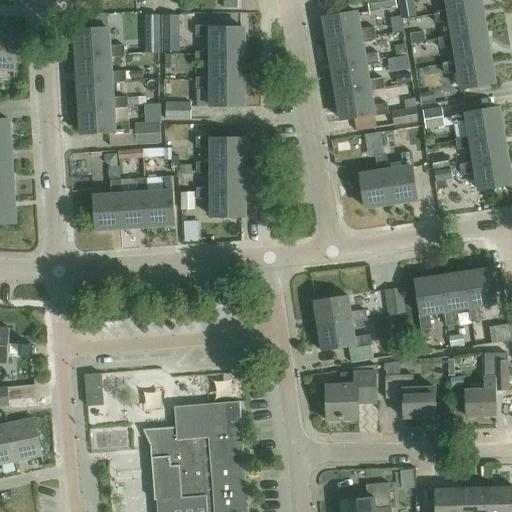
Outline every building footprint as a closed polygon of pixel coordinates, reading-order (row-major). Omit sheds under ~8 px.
[(396,0),(371,0),(374,12),(397,8),(396,0)] [(397,0),(400,16),(415,13),(413,0),(397,0)] [(445,0),(447,11),(448,14),(480,8),(478,0),(445,0)] [(480,8),(448,14),(447,11),(434,13),(436,24),(450,22),(452,37),(453,39),(485,33),(480,8)] [(356,11),(324,17),(329,43),(361,38),(361,39),(375,36),(373,25),(359,28),(356,11)] [(145,44),(161,44),(160,15),(145,15),(145,44)] [(178,40),(178,15),(162,15),(162,40),(178,40)] [(211,54),(244,54),(244,28),(211,28),(211,25),(195,25),(195,35),(211,36),(211,51),(211,54)] [(77,57),(110,54),(111,57),(126,56),(125,46),(109,47),(108,28),(75,31),(77,57)] [(412,44),(426,42),(424,31),(410,34),(412,44)] [(0,32),(0,70),(14,72),(18,34),(0,32)] [(485,33),(453,39),(452,37),(439,39),(441,50),(454,47),(457,62),(457,64),(489,58),(485,33)] [(365,63),(365,64),(380,61),(378,51),(363,54),(361,39),(361,38),(329,43),(333,69),(365,63)] [(406,44),(394,46),(396,57),(408,55),(406,44)] [(211,80),(244,80),(244,54),(211,54),(211,51),(195,51),(195,62),(211,62),(211,78),(211,80)] [(79,83),(111,80),(112,83),(128,82),(127,72),(112,73),(111,57),(110,54),(77,57),(79,83)] [(176,55),(165,56),(165,69),(176,69),(176,55)] [(494,83),(489,58),(457,64),(457,62),(444,64),(445,69),(446,74),(459,72),(462,89),(494,83)] [(369,88),(369,90),(384,87),(382,77),(368,79),(365,64),(365,63),(333,69),(338,93),(369,88)] [(244,107),(244,80),(211,80),(211,78),(196,78),(196,88),(211,88),(211,107),(244,107)] [(80,108),(113,106),(113,109),(129,108),(128,97),(113,99),(112,83),(111,80),(79,83),(80,108)] [(369,88),(338,93),(343,119),(354,117),(374,114),(374,116),(389,113),(387,102),(372,105),(369,90),(369,88)] [(422,106),(436,103),(434,91),(420,94),(422,106)] [(394,125),(418,121),(414,98),(404,99),(406,109),(392,111),(394,125)] [(191,120),(191,105),(191,102),(166,102),(166,119),(191,120)] [(113,106),(80,108),(82,134),(114,132),(115,135),(131,133),(130,123),(114,124),(113,109),(113,106)] [(426,129),(445,126),(442,107),(423,110),(426,129)] [(454,125),(468,122),(470,137),(471,140),(503,134),(499,107),(466,113),(466,111),(452,113),(454,125)] [(374,116),(374,114),(354,117),(356,131),(376,128),(374,116)] [(0,145),(10,145),(8,119),(0,119),(0,145)] [(135,124),(136,145),(161,143),(160,123),(135,124)] [(165,126),(166,139),(190,138),(190,125),(165,126)] [(398,130),(400,142),(412,140),(414,152),(427,150),(424,126),(398,130)] [(508,159),(503,134),(471,140),(470,137),(457,139),(459,150),(472,148),(475,162),(475,164),(508,159)] [(211,148),(211,163),(211,166),(244,165),(244,139),(211,140),(211,137),(196,137),(197,148),(211,148)] [(0,171),(11,171),(10,145),(0,145),(0,171)] [(173,159),(187,159),(186,147),(173,147),(173,159)] [(119,160),(143,158),(142,149),(118,151),(119,160)] [(387,172),(391,204),(418,200),(413,169),(415,169),(413,152),(402,153),(404,169),(389,171),(387,172)] [(387,172),(389,171),(387,155),(376,157),(379,172),(360,175),(365,208),(391,204),(387,172)] [(433,170),(434,169),(450,166),(448,156),(431,159),(433,170)] [(511,184),(511,182),(508,159),(475,164),(475,162),(461,165),(463,175),(476,172),(480,190),(511,184)] [(244,191),(244,165),(211,166),(211,163),(197,163),(197,174),(211,174),(212,189),(212,192),(244,191)] [(179,174),(192,174),(192,165),(179,164),(179,174)] [(434,171),(436,182),(453,179),(451,168),(434,171)] [(0,198),(13,197),(11,171),(0,171),(0,198)] [(146,193),(147,226),(174,224),(172,192),(175,192),(174,176),(163,177),(164,192),(148,193),(146,193)] [(147,226),(146,193),(148,193),(147,178),(137,179),(138,193),(123,194),(120,195),(122,228),(147,226)] [(120,195),(123,194),(122,180),(112,180),(113,196),(94,197),(96,230),(122,228),(120,195)] [(245,217),(244,191),(212,192),(212,189),(197,189),(197,199),(212,199),(212,218),(245,217)] [(181,210),(195,210),(195,192),(181,192),(181,210)] [(0,224),(15,224),(13,197),(0,198),(0,224)] [(214,220),(215,233),(232,231),(231,218),(214,220)] [(491,269),(466,273),(471,307),(470,307),(472,322),(482,321),(480,306),(497,303),(491,269)] [(466,273),(441,277),(446,311),(444,311),(447,326),(457,324),(455,309),(470,307),(471,307),(466,273)] [(430,314),(444,311),(446,311),(441,277),(416,280),(421,314),(419,314),(421,329),(432,328),(430,314)] [(389,315),(406,312),(402,288),(385,290),(389,315)] [(314,301),(318,326),(352,321),(353,324),(368,321),(367,310),(351,313),(348,295),(314,301)] [(352,321),(318,326),(323,352),(356,346),(357,349),(373,346),(371,335),(355,338),(353,324),(352,321)] [(0,327),(0,363),(9,364),(10,357),(31,358),(31,344),(11,343),(12,329),(0,327)] [(463,346),(462,336),(448,338),(449,348),(463,346)] [(386,340),(389,355),(408,352),(405,337),(386,340)] [(509,389),(508,369),(508,360),(493,360),(494,370),(494,377),(484,377),(484,389),(466,389),(467,416),(496,414),(495,389),(509,389)] [(371,373),(357,373),(341,373),(341,384),(326,385),(328,421),(360,420),(359,403),(372,403),(371,373)] [(101,374),(85,375),(86,387),(102,386),(101,374)] [(388,399),(406,398),(406,419),(437,418),(436,387),(416,387),(415,375),(388,375),(388,399)] [(8,401),(36,398),(36,386),(7,388),(8,401)] [(158,499),(158,511),(249,511),(241,401),(175,406),(177,426),(144,429),(153,450),(157,449),(157,457),(152,458),(156,500),(158,499)] [(7,425),(15,462),(42,456),(34,420),(7,425)] [(0,465),(15,462),(7,425),(0,427),(0,465)] [(366,484),(367,498),(341,500),(341,511),(393,511),(393,508),(392,508),(391,495),(389,482),(366,484)] [(511,511),(511,485),(489,486),(489,511),(511,511)] [(463,511),(463,486),(436,487),(436,511),(463,511)] [(463,486),(463,511),(489,511),(489,486),(463,486)]
